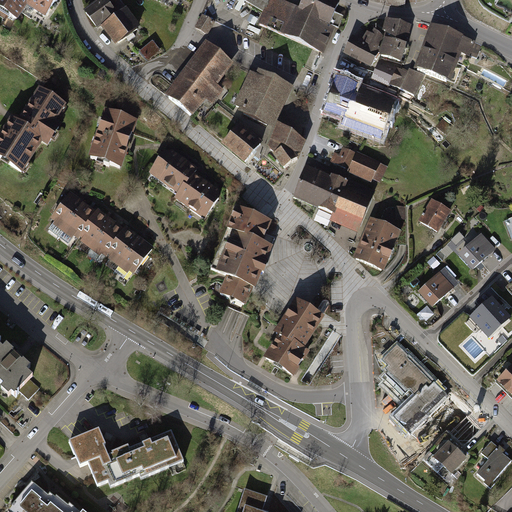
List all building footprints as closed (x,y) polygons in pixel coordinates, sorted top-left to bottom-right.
[(0,0),(0,10),(18,22),(27,8),(45,20),(57,0),(0,0)] [(107,0),(97,0),(84,10),(98,29),(101,27),(115,45),(141,27),(127,8),(125,9),(118,0),(111,5),(107,0)] [(241,0),(263,13),(258,25),(323,54),(335,28),(329,25),(333,17),(340,1),(337,0),(303,0),(299,9),(278,0),(241,0)] [(203,15),(194,28),(206,36),(215,23),(203,15)] [(362,42),(352,36),(343,55),(373,69),(379,58),(402,64),(412,26),(385,19),(383,30),(382,32),(385,33),(384,38),(375,30),(372,35),(367,32),(362,42)] [(463,36),(431,25),(414,71),(450,85),(461,55),(470,58),(475,43),(462,38),(463,36)] [(154,41),(139,53),(147,62),(162,51),(154,41)] [(232,64),(204,42),(174,80),(162,95),(191,117),(204,100),(211,105),(223,90),(216,85),(232,64)] [(402,70),(380,62),(371,81),(416,99),(425,76),(409,69),(408,72),(402,69),(402,70)] [(238,112),(272,130),(284,105),(292,90),(258,72),(256,76),(250,73),(233,106),(240,109),(238,112)] [(369,91),(336,78),(323,114),(343,121),(341,126),(381,141),(396,101),(369,91)] [(64,106),(35,87),(16,116),(0,140),(0,161),(20,174),(64,106)] [(86,156),(119,168),(125,150),(135,122),(102,111),(86,156)] [(451,129),(443,121),(436,127),(445,136),(451,129)] [(262,142),(239,124),(220,147),(243,165),(262,142)] [(305,144),(278,126),(268,147),(274,155),(272,156),(283,171),(299,159),(305,144)] [(340,155),(334,153),(330,163),(348,172),(347,174),(371,186),(373,182),(380,186),(388,168),(357,154),(357,155),(343,149),(340,155)] [(181,160),(165,150),(149,175),(178,194),(174,200),(204,220),(222,193),(206,183),(194,175),(197,171),(181,160)] [(313,171),(305,168),(292,200),(318,212),(320,211),(332,216),(329,222),(358,235),(375,193),(351,182),(350,184),(331,177),(330,178),(324,175),(313,171)] [(77,202),(71,198),(49,224),(69,240),(73,236),(98,256),(101,252),(134,278),(157,249),(149,243),(135,231),(126,224),(121,230),(113,224),(103,216),(97,211),(93,215),(87,211),(77,202)] [(452,212),(432,201),(419,223),(438,234),(452,212)] [(271,222),(235,207),(225,231),(230,233),(214,272),(225,276),(217,294),(247,306),(251,296),(255,286),(267,258),(271,246),(262,243),(271,222)] [(406,207),(396,207),(396,221),(406,220),(406,207)] [(400,232),(370,219),(353,259),(383,272),(400,232)] [(465,239),(460,233),(451,241),(456,247),(465,239)] [(482,235),(459,255),(473,271),(496,251),(482,235)] [(434,258),(427,264),(434,270),(440,264),(434,258)] [(444,269),(417,294),(432,311),(460,285),(444,269)] [(312,309),(295,298),(281,321),(273,333),(277,336),(263,359),(292,377),(297,370),(309,351),(304,349),(314,334),(325,317),(312,309)] [(492,300),(467,324),(476,333),(479,330),(488,341),(511,320),(492,300)] [(0,340),(0,385),(11,397),(34,375),(15,355),(0,340)] [(451,400),(397,345),(378,364),(392,379),(387,384),(384,387),(403,407),(391,418),(412,439),(451,400)] [(511,366),(496,383),(511,398),(511,366)] [(97,435),(67,448),(77,472),(86,468),(96,491),(107,486),(109,492),(138,480),(139,483),(182,465),(170,436),(143,447),(128,454),(126,450),(115,455),(110,457),(111,459),(106,461),(102,451),(104,450),(97,435)] [(500,446),(498,449),(491,443),(481,455),(488,461),(476,474),(485,481),(483,483),(490,489),(494,485),(492,483),(511,462),(503,455),(506,452),(500,446)] [(466,461),(449,445),(433,462),(450,478),(466,461)] [(47,501),(30,487),(10,511),(75,511),(67,505),(65,508),(55,500),(52,504),(47,501)] [(265,511),(269,500),(246,493),(240,511),(265,511)]
